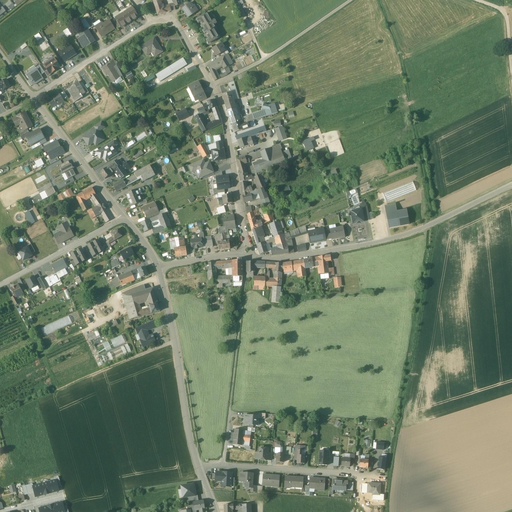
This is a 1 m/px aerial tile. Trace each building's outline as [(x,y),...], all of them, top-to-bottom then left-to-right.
[(167,0),(169,6),(164,8),(165,14),(175,11),(174,7),(171,0),(167,0)] [(185,7),(181,10),(188,19),(198,11),(194,6),(193,6),(190,3),(185,7)] [(156,8),(155,8),(157,16),(165,14),(164,8),(163,6),(161,6),(156,8)] [(132,9),(126,13),(132,22),(138,18),(137,17),(133,11),(132,9)] [(132,22),(126,13),(121,16),(127,25),(132,22)] [(207,14),(197,20),(206,35),(205,35),(209,44),(219,38),(214,30),(216,29),(214,26),(216,24),(214,21),(212,22),(207,14)] [(121,16),(115,19),(116,22),(120,28),(121,29),(127,25),(121,16)] [(92,22),(89,17),(85,20),(91,29),(94,27),(93,26),(91,22),(92,22)] [(85,20),(80,23),(83,27),(84,27),(86,30),(86,29),(87,31),(91,29),(85,20)] [(101,24),(95,28),(101,39),(115,30),(109,21),(103,25),(102,24),(101,24)] [(63,32),(67,38),(72,35),(68,29),(63,32)] [(86,30),(79,34),(83,42),(87,47),(90,45),(95,42),(87,31),(86,29),(86,30)] [(154,40),(141,48),(146,56),(154,52),(157,56),(162,53),(154,40)] [(222,45),(213,50),(217,57),(222,54),(224,52),(222,49),(224,48),(222,45)] [(71,46),(64,51),(63,49),(57,53),(64,63),(69,59),(70,59),(76,55),(71,46)] [(227,55),(224,57),(218,60),(222,66),(224,69),(227,68),(233,65),(227,55)] [(54,59),(44,66),(47,71),(50,75),(60,68),(55,62),(54,59)] [(187,66),(183,59),(169,68),(174,74),(187,66)] [(219,79),(216,74),(214,71),(222,66),(218,60),(207,66),(212,76),(215,82),(219,79)] [(110,65),(102,70),(106,76),(105,76),(106,76),(107,75),(112,83),(112,84),(115,82),(120,79),(113,68),(110,64),(110,65)] [(36,70),(40,76),(44,73),(40,66),(36,69),(36,70)] [(160,83),(174,74),(169,68),(156,76),(160,83)] [(30,81),(33,86),(43,80),(40,76),(36,70),(27,76),(30,81)] [(128,80),(134,77),(131,71),(125,74),(128,80)] [(246,73),(237,77),(239,81),(248,77),(246,73)] [(0,92),(10,87),(6,80),(0,83),(0,92)] [(197,82),(188,86),(192,95),(202,91),(198,82),(197,82)] [(234,82),(228,84),(230,91),(236,90),(234,82)] [(78,83),(74,85),(74,86),(69,89),(73,95),(71,96),(74,102),(81,97),(85,94),(82,89),(78,83)] [(230,93),(222,95),(225,104),(233,101),(239,100),(236,90),(230,91),(230,93)] [(202,91),(192,95),(195,102),(198,100),(205,97),(202,91)] [(58,95),(48,102),(52,109),(63,102),(58,95)] [(214,101),(206,103),(207,104),(202,106),(203,108),(205,113),(208,110),(211,110),(213,114),(218,112),(214,101)] [(233,101),(225,104),(227,111),(235,108),(233,101)] [(274,103),(268,105),(272,115),(277,113),(274,103)] [(264,110),(251,115),(253,121),(272,115),(268,105),(263,104),(262,109),(264,110)] [(235,108),(227,111),(232,124),(239,122),(240,122),(238,116),(235,108)] [(186,110),(175,115),(179,122),(189,117),(186,110)] [(216,121),(206,126),(208,130),(209,131),(222,124),(218,112),(213,114),(216,121)] [(28,120),(24,113),(16,117),(12,120),(16,126),(20,124),(23,131),(27,130),(33,127),(29,120),(28,120)] [(199,115),(194,118),(197,124),(203,121),(200,115),(200,114),(199,115)] [(251,115),(242,118),(244,124),(253,121),(251,115)] [(206,126),(203,121),(197,124),(202,133),(208,130),(206,126)] [(244,124),(241,125),(243,129),(243,130),(254,126),(255,125),(253,121),(244,124)] [(239,122),(232,124),(235,132),(242,129),(243,129),(241,125),(240,125),(239,122)] [(101,123),(94,128),(96,131),(97,133),(105,128),(101,123)] [(266,132),(265,128),(263,123),(255,125),(254,126),(256,131),(257,135),(263,133),(266,132)] [(274,129),(278,140),(286,137),(282,126),(274,129)] [(242,129),(235,132),(238,141),(246,139),(245,136),(242,129)] [(23,140),(26,138),(28,141),(27,141),(31,148),(40,143),(41,146),(46,143),(39,130),(30,135),(27,130),(23,131),(20,133),(23,140)] [(96,131),(83,139),(88,147),(95,142),(97,145),(102,142),(100,139),(101,139),(101,137),(100,135),(99,135),(98,133),(97,133),(96,131)] [(253,136),(246,139),(238,141),(240,149),(253,144),(256,143),(255,143),(253,136)] [(511,151),(505,137),(497,141),(505,156),(511,152),(511,151)] [(57,141),(42,149),(49,162),(57,158),(65,154),(62,149),(61,150),(57,141)] [(99,152),(96,153),(98,156),(99,157),(102,155),(106,161),(116,154),(111,144),(99,152)] [(201,145),(197,147),(199,151),(203,158),(209,155),(210,155),(207,151),(205,147),(203,144),(201,145)] [(280,144),(260,152),(263,160),(253,164),(254,167),(255,170),(256,174),(262,171),(263,172),(265,171),(264,171),(270,168),(270,169),(272,168),(279,165),(286,163),(281,152),(280,149),(282,149),(281,146),(280,144)] [(217,149),(207,151),(210,155),(209,155),(212,155),(213,161),(225,159),(223,148),(223,149),(217,149)] [(97,149),(90,154),(93,159),(98,156),(96,153),(99,152),(97,149)] [(141,150),(133,155),(136,159),(144,154),(141,150)] [(288,150),(281,152),(286,163),(292,160),(288,150)] [(245,157),(241,158),(239,158),(236,159),(240,170),(243,169),(242,164),(247,163),(245,157)] [(41,161),(35,164),(38,170),(44,167),(41,161)] [(117,161),(112,164),(100,174),(104,179),(114,172),(121,167),(117,161)] [(205,164),(203,161),(189,166),(191,172),(197,170),(200,178),(213,172),(209,163),(205,164)] [(68,162),(59,166),(61,170),(70,165),(68,162)] [(121,167),(114,172),(121,180),(127,175),(125,172),(129,168),(126,163),(121,167)] [(61,170),(60,170),(62,174),(62,175),(65,174),(73,170),(74,169),(74,168),(73,169),(71,165),(70,165),(61,170)] [(155,175),(150,165),(134,174),(135,175),(138,180),(141,178),(143,182),(155,175)] [(73,170),(65,174),(68,180),(76,176),(73,170)] [(241,174),(239,175),(240,182),(244,181),(248,181),(247,177),(247,173),(245,174),(241,174)] [(257,176),(253,178),(254,180),(257,187),(258,190),(263,188),(266,187),(261,174),(257,176)] [(135,175),(126,180),(127,181),(129,185),(130,185),(130,184),(138,180),(135,175)] [(123,180),(113,185),(117,192),(129,185),(127,181),(124,182),(123,180)] [(382,194),(386,203),(416,191),(412,181),(382,194)] [(249,187),(247,188),(246,186),(245,185),(241,186),(243,195),(250,193),(253,192),(251,189),(251,188),(249,187)] [(53,187),(45,192),(48,197),(56,193),(53,187)] [(92,188),(82,193),(85,200),(91,197),(94,201),(94,200),(98,198),(95,194),(92,188)] [(70,189),(58,196),(62,203),(74,196),(70,189)] [(137,190),(126,194),(129,200),(139,196),(137,190)] [(257,194),(251,196),(252,200),(260,198),(259,196),(265,194),(264,192),(257,194)] [(82,193),(76,197),(83,211),(89,209),(85,200),(82,193)] [(250,193),(243,195),(244,203),(252,201),(252,200),(251,196),(250,193)] [(231,195),(225,195),(225,197),(223,197),(224,204),(232,203),(231,195)] [(139,196),(129,200),(131,206),(139,203),(142,202),(139,196)] [(98,198),(94,200),(94,201),(95,203),(97,206),(102,204),(98,198)] [(155,203),(143,208),(146,217),(147,217),(158,212),(155,203)] [(103,204),(92,210),(95,215),(102,212),(102,213),(104,216),(108,213),(106,210),(103,204)] [(385,206),(389,228),(409,225),(407,210),(396,212),(395,204),(385,206)] [(224,206),(217,208),(218,215),(226,213),(224,206)] [(361,210),(364,221),(369,220),(366,206),(360,207),(361,210)] [(262,225),(267,223),(273,221),(270,212),(268,212),(267,207),(252,212),(246,214),(252,231),(257,229),(257,228),(261,227),(263,226),(262,225)] [(91,209),(88,211),(92,219),(96,217),(92,210),(91,209)] [(361,210),(351,212),(353,224),(364,222),(364,221),(361,210)] [(25,214),(31,225),(35,222),(29,211),(25,214)] [(162,227),(158,229),(152,231),(154,235),(159,233),(164,232),(171,229),(169,223),(166,213),(160,215),(158,216),(148,220),(141,222),(144,232),(152,230),(150,224),(160,221),(161,225),(162,227)] [(233,215),(225,216),(226,219),(223,220),(224,227),(226,227),(235,225),(234,218),(233,215)] [(67,217),(62,219),(65,224),(66,223),(68,227),(71,226),(67,217)] [(278,221),(269,224),(274,239),(283,236),(278,221)] [(65,224),(58,227),(60,232),(54,235),(58,244),(65,240),(65,239),(73,235),(68,227),(66,223),(65,224)] [(335,225),(329,226),(330,230),(330,234),(331,240),(337,239),(337,238),(344,237),(345,237),(343,227),(336,229),(335,225)] [(261,227),(257,228),(257,229),(252,231),(257,245),(264,242),(265,242),(264,238),(263,237),(264,237),(263,233),(261,227)] [(301,228),(289,233),(290,237),(303,233),(301,228)] [(314,228),(307,230),(308,233),(310,244),(316,242),(325,240),(324,235),(323,229),(315,230),(314,228)] [(117,229),(110,234),(112,237),(114,240),(122,236),(117,229)] [(283,236),(274,239),(275,242),(277,248),(271,249),(272,256),(288,253),(287,246),(287,244),(284,235),(283,236)] [(201,239),(197,239),(194,239),(194,240),(190,240),(192,249),(195,249),(199,248),(202,247),(201,242),(201,239)] [(101,245),(98,240),(93,243),(93,242),(92,243),(87,246),(87,245),(87,246),(90,251),(93,257),(104,251),(101,245)] [(176,241),(170,242),(171,250),(174,249),(178,248),(178,247),(177,246),(176,241)] [(264,242),(257,245),(260,254),(268,252),(265,244),(264,242)] [(35,252),(31,244),(27,246),(27,247),(31,254),(35,252)] [(25,249),(24,247),(20,249),(21,251),(19,252),(23,261),(32,256),(31,254),(27,247),(25,249)] [(81,249),(76,251),(76,252),(71,254),(70,254),(73,260),(76,266),(88,260),(84,254),(81,248),(81,249)] [(130,248),(120,253),(124,260),(134,255),(130,248)] [(90,251),(84,254),(88,260),(93,257),(90,251)] [(320,274),(329,273),(328,269),(327,261),(330,261),(330,256),(327,257),(327,256),(318,257),(318,258),(319,266),(320,274)] [(318,258),(303,260),(305,269),(319,266),(318,258)] [(117,259),(113,260),(109,262),(112,269),(116,267),(120,265),(117,259)] [(62,260),(51,266),(56,273),(61,271),(67,267),(65,263),(63,264),(62,260)] [(295,262),(296,270),(297,270),(298,278),(305,277),(305,273),(305,269),(303,260),(295,262)] [(242,277),(242,261),(232,261),(232,267),(232,277),(233,277),(242,277)] [(265,263),(246,262),(245,278),(252,278),(252,272),(254,272),(255,267),(265,268),(265,263)] [(296,270),(295,262),(283,264),(284,271),(296,270)] [(216,278),(215,269),(214,263),(207,263),(209,284),(216,284),(216,278)] [(282,263),(265,263),(265,268),(274,268),(274,275),(281,276),(282,263)] [(145,267),(137,270),(139,273),(140,278),(148,275),(145,267)] [(137,270),(131,272),(133,276),(135,280),(140,278),(139,273),(137,270)] [(56,274),(49,278),(52,285),(60,281),(59,279),(64,276),(61,271),(56,273),(56,274)] [(131,272),(118,278),(121,286),(135,280),(133,276),(131,272)] [(268,290),(268,287),(272,287),(271,303),(280,303),(281,276),(274,275),(274,280),(269,279),(269,277),(265,276),(265,278),(253,277),(252,289),(264,290),(268,290)] [(38,285),(33,276),(26,280),(30,289),(38,285)] [(43,276),(37,279),(43,290),(49,287),(44,279),(43,276)] [(44,279),(49,287),(52,285),(49,278),(48,277),(44,279)] [(112,280),(113,282),(110,283),(112,287),(114,286),(115,288),(121,286),(118,278),(112,280)] [(23,293),(18,284),(10,289),(12,292),(12,293),(12,294),(13,294),(14,296),(15,297),(23,293)] [(139,311),(137,303),(143,301),(141,292),(140,287),(134,288),(122,294),(129,320),(135,318),(141,317),(139,311)] [(141,292),(143,301),(147,300),(156,298),(153,288),(141,292)] [(15,297),(14,296),(11,298),(15,306),(19,303),(15,297)] [(156,298),(147,300),(150,308),(151,313),(160,311),(156,298)] [(150,308),(144,309),(139,311),(141,317),(146,315),(151,313),(150,308)] [(44,335),(72,323),(69,316),(41,328),(44,335)] [(154,321),(151,322),(147,323),(147,324),(136,329),(138,335),(138,334),(140,339),(140,340),(143,347),(155,342),(153,336),(149,338),(146,331),(150,330),(153,329),(156,327),(154,321)] [(97,330),(87,335),(90,341),(100,336),(97,330)] [(122,335),(111,340),(114,347),(125,342),(122,335)] [(110,340),(103,343),(106,351),(113,348),(110,340)] [(253,416),(245,415),(244,424),(253,425),(254,421),(258,422),(259,419),(259,416),(253,416)] [(243,431),(234,430),(234,437),(242,438),(243,435),(243,431)] [(242,438),(234,437),(233,445),(241,446),(241,445),(242,441),(242,438)] [(264,449),(259,448),(259,453),(258,453),(258,459),(267,460),(268,453),(268,450),(264,450),(264,449)] [(328,451),(320,451),(319,465),(327,466),(328,451)] [(280,454),(276,454),(276,459),(276,462),(284,462),(284,455),(284,454),(280,454)] [(297,455),(297,463),(304,464),(305,456),(301,455),(297,455)] [(386,459),(382,458),(379,457),(377,470),(384,471),(386,459)] [(350,459),(341,458),(341,467),(350,467),(350,466),(350,460),(350,459)] [(365,460),(359,459),(358,464),(360,464),(360,468),(368,468),(368,460),(365,460)] [(222,486),(231,487),(231,478),(231,473),(217,472),(217,475),(216,480),(216,481),(222,482),(222,486)] [(247,474),(240,474),(239,481),(247,481),(246,487),(251,488),(252,486),(252,474),(247,474)] [(279,476),(263,475),(262,486),(278,487),(279,476)] [(303,478),(295,477),(294,479),(285,478),(285,476),(284,486),(289,487),(301,488),(302,488),(302,485),(303,478)] [(324,479),(310,478),(309,486),(309,488),(310,488),(314,489),(315,488),(324,488),(324,479)] [(56,480),(33,486),(34,492),(36,496),(59,490),(58,487),(56,480)] [(343,481),(333,480),(333,488),(333,490),(345,491),(345,486),(347,486),(347,482),(343,482),(343,481)] [(380,484),(368,483),(367,493),(375,493),(374,496),(379,496),(380,490),(380,484)] [(28,494),(34,492),(33,486),(32,484),(25,486),(28,494)] [(194,484),(181,486),(183,498),(196,496),(194,484)] [(196,496),(183,498),(184,504),(193,502),(198,502),(197,495),(196,496)] [(198,502),(193,502),(193,506),(182,508),(183,511),(191,510),(194,509),(194,510),(200,509),(200,511),(205,511),(203,501),(198,502)] [(39,511),(65,511),(64,506),(62,502),(38,508),(39,511)]
